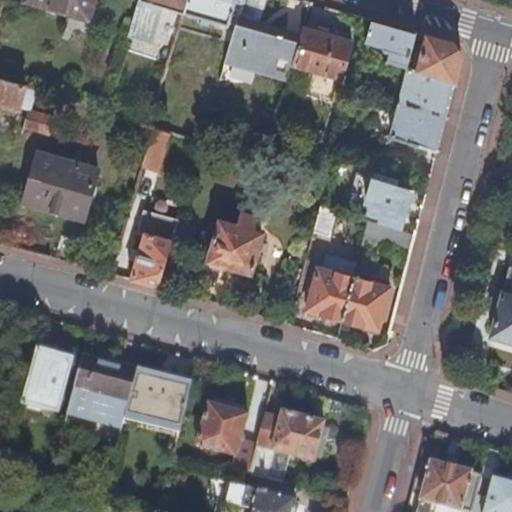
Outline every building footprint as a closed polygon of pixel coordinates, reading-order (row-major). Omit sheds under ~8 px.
[(94,0),(29,0),(89,18),(94,0)] [(139,0),(129,38),(153,45),(163,9),(183,14),(187,0),(139,0)] [(228,26),(229,24),(236,0),(187,0),(183,14),(228,26)] [(226,58),(289,76),(292,64),(301,33),(260,22),(266,0),(243,0),(236,25),(226,58)] [(236,0),(229,24),(236,25),(243,0),(236,0)] [(371,20),(365,42),(380,46),(386,52),(389,53),(387,62),(406,68),(410,55),(415,33),(371,20)] [(301,33),(292,64),(341,78),(351,42),(303,28),(301,33)] [(453,43),(427,36),(418,71),(454,83),(461,56),(453,43)] [(416,56),(410,55),(406,68),(408,68),(412,70),(416,56)] [(408,68),(399,101),(446,116),(452,93),(454,83),(418,71),(412,70),(408,68)] [(19,108),(29,111),(30,111),(36,88),(0,78),(0,104),(2,106),(1,113),(15,117),(17,110),(19,110),(19,108)] [(399,101),(390,136),(437,150),(442,131),(446,116),(399,101)] [(26,120),(29,111),(19,108),(19,110),(17,110),(15,117),(26,120)] [(30,112),(30,111),(29,111),(26,120),(24,126),(49,134),(54,119),(30,112)] [(153,128),(143,162),(160,167),(171,133),(153,128)] [(71,162),(38,153),(24,202),(83,220),(98,170),(79,165),(71,162)] [(71,162),(79,165),(81,158),(73,156),(71,162)] [(387,177),(375,173),(370,190),(367,192),(365,202),(371,205),(369,213),(381,216),(379,221),(399,227),(402,215),(406,216),(409,203),(406,202),(410,190),(385,183),(387,177)] [(320,207),(314,231),(329,235),(336,211),(320,207)] [(172,241),(177,222),(144,212),(139,230),(137,230),(136,233),(143,235),(131,279),(135,280),(158,287),(171,244),(172,241)] [(259,218),(240,213),(236,227),(220,222),(209,261),(212,262),(212,264),(225,268),(226,266),(251,273),(262,233),(255,232),(259,218)] [(196,226),(178,220),(177,222),(172,241),(191,246),(196,226)] [(368,221),(364,235),(412,249),(415,235),(368,221)] [(189,250),(191,246),(172,241),(171,244),(189,250)] [(353,278),(357,263),(325,255),(321,269),(317,268),(306,309),(327,315),(326,317),(338,320),(339,318),(343,319),(353,278)] [(511,277),(509,276),(492,335),(511,341),(511,277)] [(353,278),(343,319),(346,320),(346,323),(358,326),(359,324),(379,329),(390,287),(353,278)] [(57,348),(38,342),(22,405),(41,410),(41,408),(58,412),(73,359),(56,354),(57,348)] [(63,428),(118,442),(123,423),(137,371),(83,355),(63,428)] [(179,437),(192,385),(137,371),(123,423),(179,437)] [(249,474),(257,446),(241,441),(248,415),(243,414),(245,408),(216,399),(214,406),(209,404),(198,446),(235,457),(232,470),(249,474)] [(282,419),(265,414),(257,446),(249,474),(261,477),(266,479),(274,452),(313,463),(324,423),(283,413),(282,419)] [(511,511),(511,481),(497,477),(504,453),(490,449),(482,478),(473,511),(511,511)] [(432,460),(421,500),(417,511),(473,511),(482,478),(473,475),(474,471),(432,460)] [(243,507),(224,502),(222,511),(292,511),(296,499),(293,498),(297,486),(266,479),(261,477),(257,490),(248,487),(243,507)] [(173,511),(181,486),(168,482),(160,511),(173,511)] [(229,482),(224,502),(243,507),(248,487),(229,482)]
